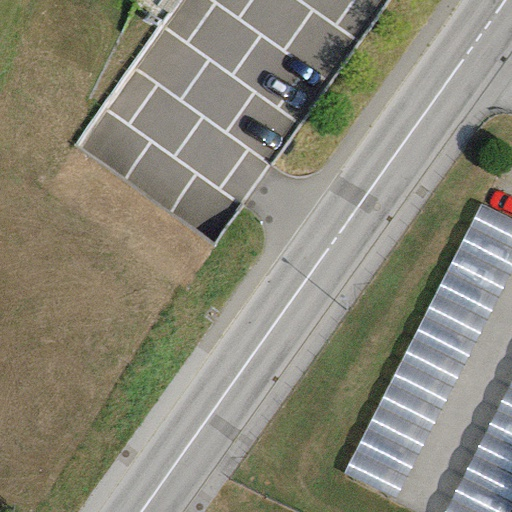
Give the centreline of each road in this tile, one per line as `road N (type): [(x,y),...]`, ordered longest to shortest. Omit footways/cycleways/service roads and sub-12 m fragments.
road 1 (unclassified): [(152,511),(511,17)]
road 2 (unknown): [(214,0),(190,113),(202,135),(340,253)]
